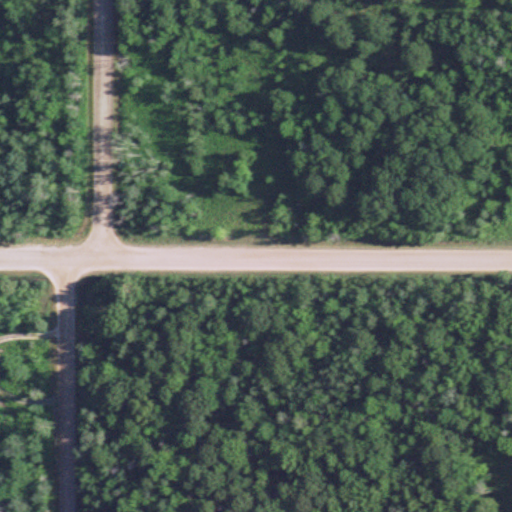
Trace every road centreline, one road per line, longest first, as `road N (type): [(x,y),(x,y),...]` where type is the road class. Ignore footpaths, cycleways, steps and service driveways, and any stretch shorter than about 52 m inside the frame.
road 1 (residential): [(67,511),(66,306),(73,279),(95,262),(108,231),(106,0)]
road 2 (residential): [(511,263),(0,261)]
